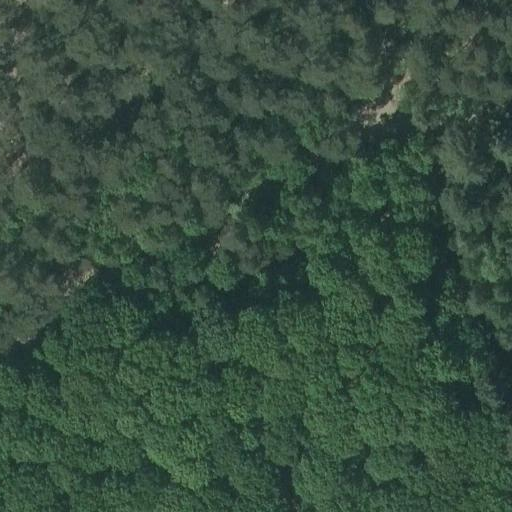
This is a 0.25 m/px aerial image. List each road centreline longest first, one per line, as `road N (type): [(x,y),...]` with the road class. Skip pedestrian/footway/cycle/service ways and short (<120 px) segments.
road 1 (track): [(0,348),(242,188),(396,115),(511,91)]
road 2 (track): [(0,117),(26,0)]
